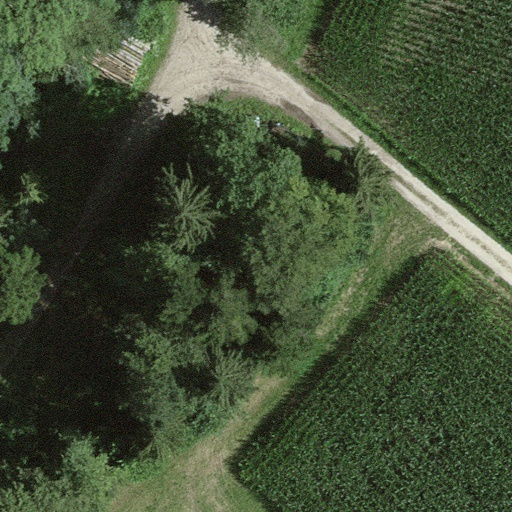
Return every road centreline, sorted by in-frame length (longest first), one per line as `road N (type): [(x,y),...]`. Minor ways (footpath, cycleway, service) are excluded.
road 1 (track): [(225,54),(156,130),(0,343)]
road 2 (track): [(225,54),(511,281)]
